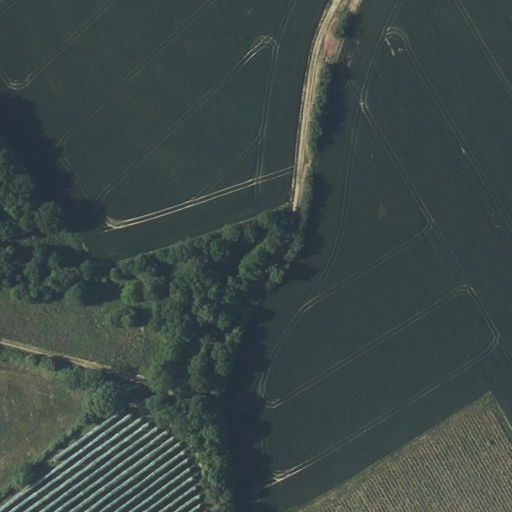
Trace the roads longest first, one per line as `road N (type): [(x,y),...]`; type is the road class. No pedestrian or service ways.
road 1 (track): [(198,390),(213,375),(240,304),(287,234),(310,78),(339,0)]
road 2 (track): [(198,390),(176,392),(0,344)]
road 3 (track): [(215,511),(198,390)]
